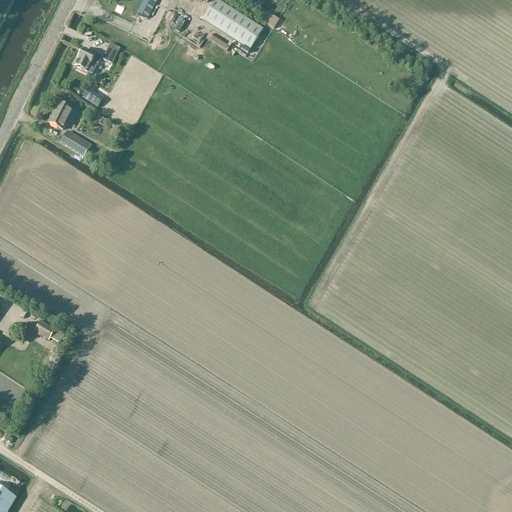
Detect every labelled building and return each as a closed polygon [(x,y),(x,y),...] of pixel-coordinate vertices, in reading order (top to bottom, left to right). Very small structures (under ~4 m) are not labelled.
[(145,0),(137,15),(143,18),(148,20),(158,0),(145,0)] [(250,52),(263,31),(216,1),(202,21),(250,52)] [(283,24),(280,18),(273,18),(269,24),(272,30),(279,30),(283,24)] [(108,49),(102,61),(112,66),(118,54),(108,49)] [(78,62),(74,69),(83,73),(86,75),(90,67),(95,70),(96,67),(97,68),(101,60),(96,57),(83,51),(81,55),(79,55),(78,58),(79,60),(78,62)] [(98,108),(103,100),(95,96),(90,104),(98,108)] [(77,115),(72,113),(73,112),(58,105),(48,125),(63,132),(69,120),(73,122),(77,115)] [(90,149),(73,139),(67,148),(84,159),(90,149)] [(62,335),(55,331),(42,323),(35,334),(48,342),(50,340),(57,344),(62,335)] [(0,511),(9,511),(17,501),(0,490),(0,511)]
